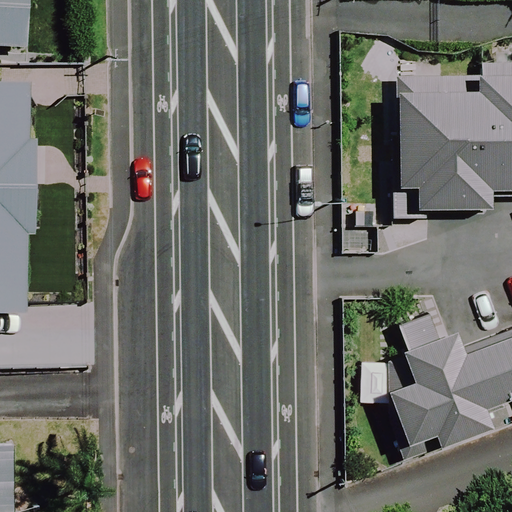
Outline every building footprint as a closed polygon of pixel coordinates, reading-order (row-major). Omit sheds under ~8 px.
[(0,0),(0,46),(18,47),(20,0),(0,0)] [(471,81),(385,81),(385,102),(379,102),(380,219),(474,218),(474,199),(511,198),(511,67),(471,68),(471,81)] [(0,313),(18,315),(32,87),(0,85),(0,313)] [(511,331),(458,351),(452,335),(437,341),(426,312),(384,328),(394,356),(385,360),(398,395),(370,405),(393,467),(475,437),(470,421),(508,407),(511,418),(511,331)] [(0,511),(24,511),(24,441),(0,440),(0,511)]
